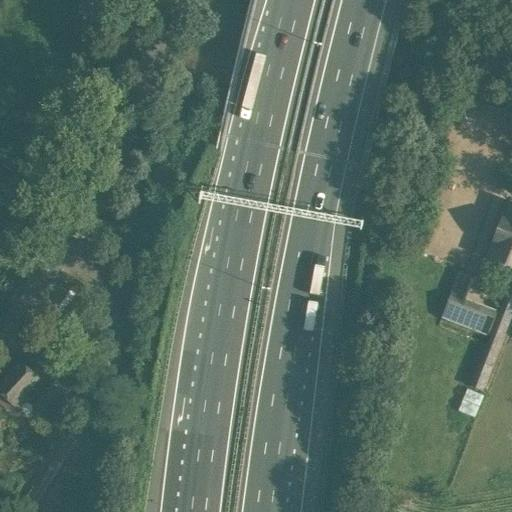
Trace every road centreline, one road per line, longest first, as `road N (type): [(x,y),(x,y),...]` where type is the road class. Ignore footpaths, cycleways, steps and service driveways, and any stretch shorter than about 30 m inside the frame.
road 1 (motorway): [(262,511),(303,256),(363,0)]
road 2 (motorway): [(292,0),(225,305),(198,511)]
road 3 (unclassified): [(0,346),(97,197),(171,0)]
